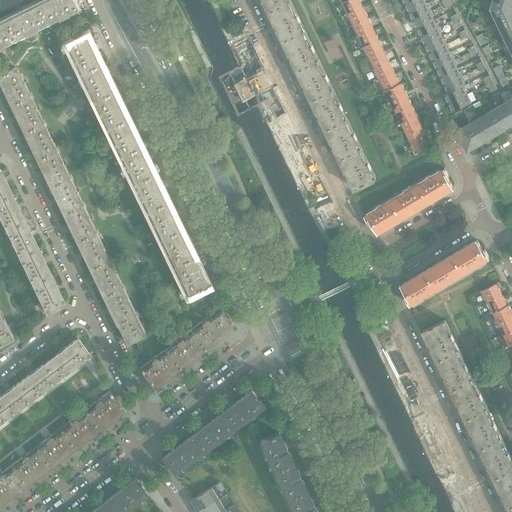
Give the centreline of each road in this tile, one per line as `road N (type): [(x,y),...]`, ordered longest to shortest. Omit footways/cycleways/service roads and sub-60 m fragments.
road 1 (residential): [(102,0),(101,15),(248,338)]
road 2 (secondary): [(109,0),(269,321)]
road 3 (secondary): [(284,310),(134,0)]
road 4 (residential): [(367,249),(249,0)]
road 5 (residential): [(491,511),(384,284)]
road 6 (secondary): [(383,511),(293,328)]
road 7 (residential): [(379,0),(464,174)]
road 8 (secondary): [(278,339),(362,511)]
road 9 (residential): [(85,305),(7,144)]
road 10 (residential): [(257,357),(332,511)]
road 11 (residential): [(129,433),(23,511)]
road 12 (residential): [(151,416),(85,305)]
road 13 (residential): [(248,338),(151,416)]
road 14 (residential): [(384,284),(489,223)]
road 15 (residential): [(161,429),(257,357)]
